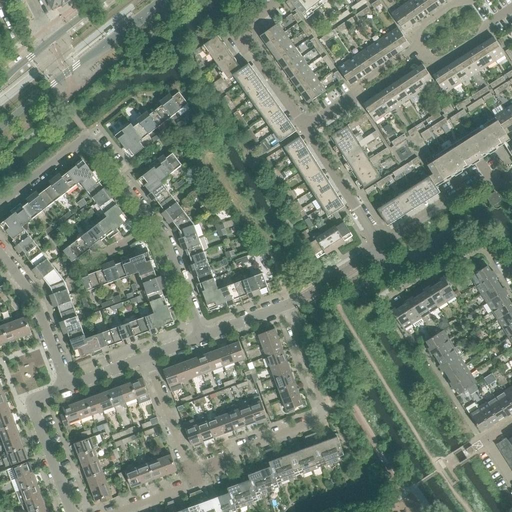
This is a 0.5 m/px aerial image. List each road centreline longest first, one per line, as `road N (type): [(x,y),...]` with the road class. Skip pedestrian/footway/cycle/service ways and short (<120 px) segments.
road 1 (residential): [(189,464),(323,414),(284,307)]
road 2 (residential): [(202,337),(162,234),(85,135)]
road 3 (secondary): [(0,127),(162,0)]
road 4 (residential): [(380,247),(406,286),(475,245),(492,248),(511,279)]
road 5 (residential): [(308,126),(245,38),(244,23),(275,0)]
road 6 (residential): [(511,188),(505,178),(484,180),(380,247)]
road 7 (residential): [(73,511),(32,403),(66,385)]
road 8 (residential): [(66,385),(32,297),(0,253)]
